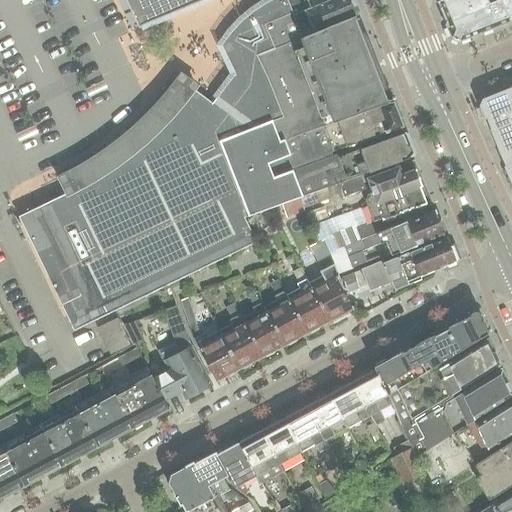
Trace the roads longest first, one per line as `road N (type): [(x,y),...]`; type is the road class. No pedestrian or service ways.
road 1 (residential): [(511,269),(123,473)]
road 2 (secondary): [(511,262),(445,116)]
